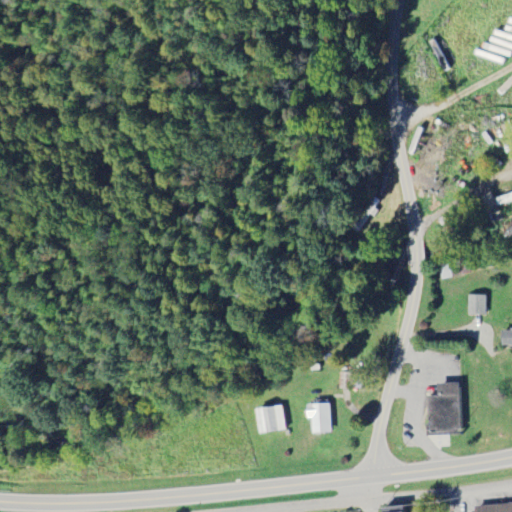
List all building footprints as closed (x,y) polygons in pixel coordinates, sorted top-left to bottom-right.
[(511,195),(511,204),(501,208),(498,200),(511,195)] [(374,199),(382,204),(360,235),(353,230),(374,199)] [(448,279),(446,266),(470,261),(472,274),(448,279)] [(471,297),(488,296),(488,317),(471,317),(471,297)] [(511,329),(500,330),(500,345),(511,345),(511,329)] [(341,392),(342,374),(343,374),(343,368),(354,369),(354,378),(365,378),(365,392),(354,392),(341,392)] [(432,431),(432,392),(440,392),(440,381),(464,381),(465,431),(432,431)] [(310,421),(309,407),(330,405),(332,436),(316,437),(315,421),(310,421)] [(259,412),(284,407),(289,433),(264,438),(259,412)]
